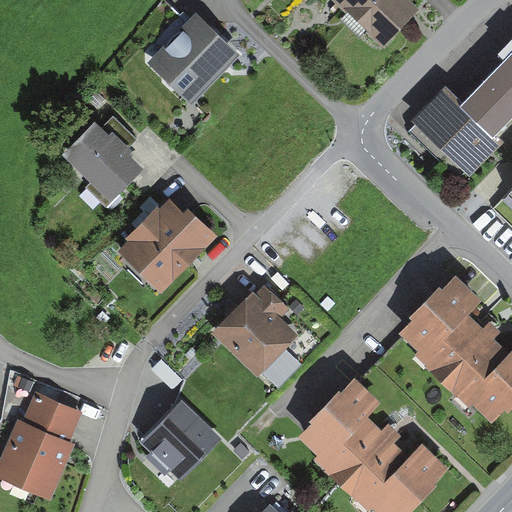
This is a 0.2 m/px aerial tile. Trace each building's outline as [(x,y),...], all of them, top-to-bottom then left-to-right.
[(413,9),(402,0),(338,0),(383,41),(413,9)] [(242,52),(197,8),(147,58),(192,102),(242,52)] [(447,91),(416,123),(470,174),(501,141),(495,136),(511,117),(511,50),(460,104),(447,91)] [(138,170),(96,128),(68,155),(110,197),(138,170)] [(511,190),(495,207),(511,223),(511,190)] [(213,237),(189,214),(183,219),(169,205),(123,251),(162,289),(213,237)] [(476,302),(454,282),(405,333),(492,416),(511,394),(511,355),(511,357),(465,313),(476,302)] [(252,295),(217,333),(258,372),(294,335),(276,318),(284,310),(263,290),(256,298),(252,295)] [(374,404),(354,384),(303,437),(381,511),(400,511),(442,468),(423,449),(412,460),(364,414),(374,404)] [(182,395),(140,438),(181,477),(223,435),(182,395)] [(76,415),(39,399),(27,428),(21,425),(0,473),(0,475),(48,496),(69,446),(64,444),(76,415)]
